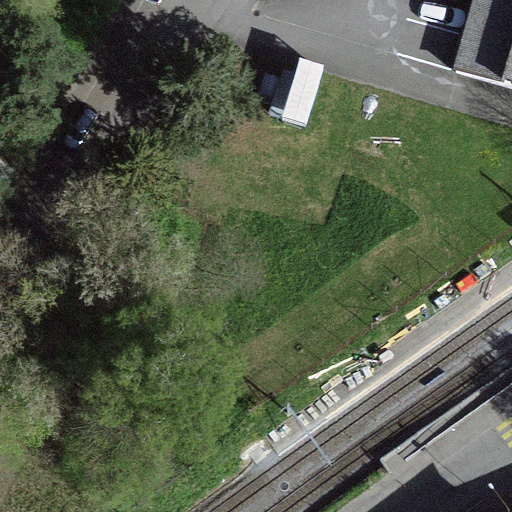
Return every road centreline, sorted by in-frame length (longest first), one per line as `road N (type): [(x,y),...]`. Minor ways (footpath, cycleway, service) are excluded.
road 1 (residential): [(177,0),(0,265)]
road 2 (tertiary): [(414,511),(511,438)]
